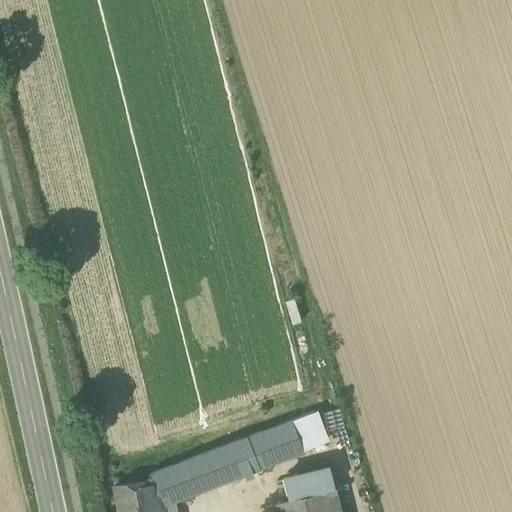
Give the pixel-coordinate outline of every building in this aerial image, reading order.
[(304,414),(293,418),(304,448),(315,444),(304,414)] [(180,495),(304,448),(293,418),(149,473),(150,479),(154,500),(156,500),(157,504),(180,495)] [(286,480),(290,497),(336,486),(332,469),(326,470),(286,480)] [(114,486),(119,507),(154,500),(150,479),(114,486)] [(342,511),(336,486),(290,497),(275,501),(277,511),(342,511)] [(182,511),(180,495),(157,504),(158,511),(182,511)] [(156,500),(154,500),(119,507),(119,511),(158,511),(157,504),(156,500)]
